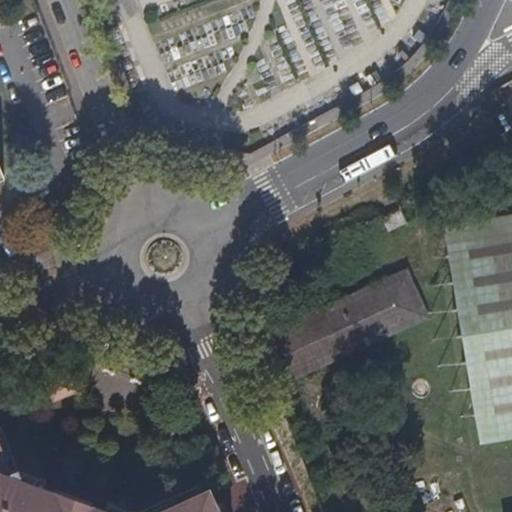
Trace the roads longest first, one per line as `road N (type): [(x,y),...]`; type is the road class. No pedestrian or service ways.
road 1 (residential): [(197,219),(266,189),(426,95),(492,0)]
road 2 (residential): [(184,303),(274,511)]
road 3 (residential): [(144,206),(64,0)]
